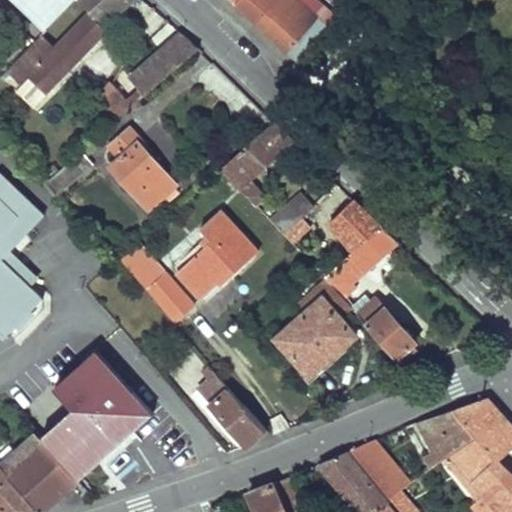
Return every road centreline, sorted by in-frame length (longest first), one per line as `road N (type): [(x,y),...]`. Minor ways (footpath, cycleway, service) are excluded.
road 1 (tertiary): [(170,0),(511,322)]
road 2 (residential): [(127,511),(494,373)]
road 3 (unknown): [(237,473),(59,265)]
